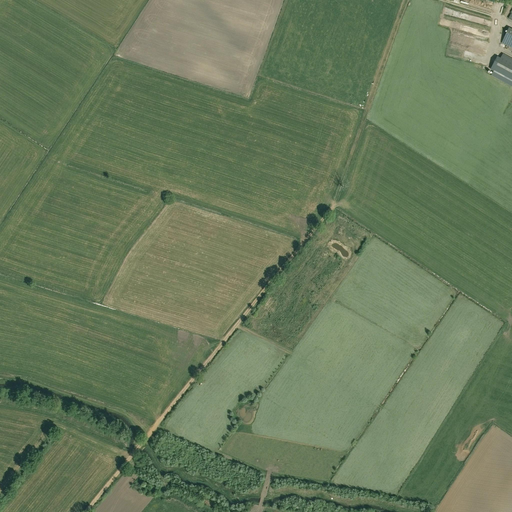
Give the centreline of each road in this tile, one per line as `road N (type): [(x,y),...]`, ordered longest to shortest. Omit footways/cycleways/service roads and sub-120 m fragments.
road 1 (track): [(153,428),(333,203)]
road 2 (track): [(404,0),(333,203)]
